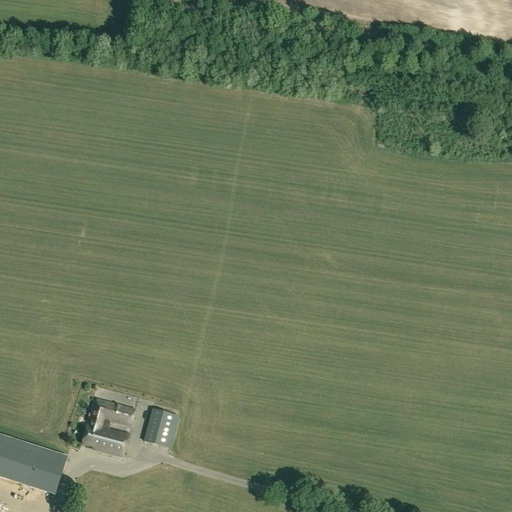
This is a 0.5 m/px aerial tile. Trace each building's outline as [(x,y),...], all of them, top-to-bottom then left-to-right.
[(90,427),(87,426),(82,446),(93,449),(92,451),(123,459),(129,437),(108,431),(111,423),(131,429),(135,412),(97,402),(90,427)] [(169,450),(178,418),(152,411),(144,443),(169,450)] [(66,457),(0,435),(0,477),(53,495),(66,457)] [(179,435),(176,455),(200,459),(203,438),(179,435)] [(128,511),(135,479),(95,472),(87,511),(128,511)]
